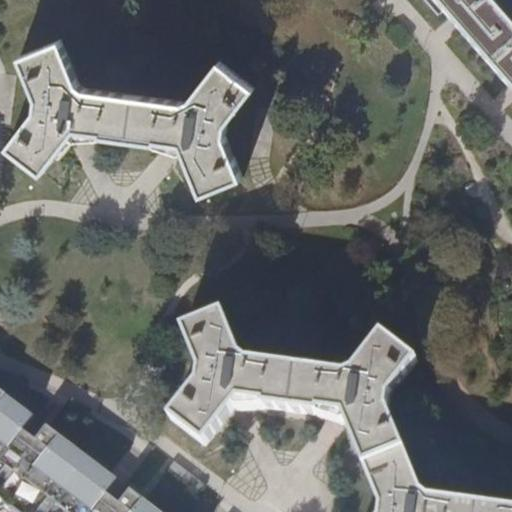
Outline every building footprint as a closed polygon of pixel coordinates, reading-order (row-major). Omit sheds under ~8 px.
[(511,28),(487,0),(433,0),(450,18),(460,30),(509,87),(511,89),(511,28)] [(193,168),(202,192),(242,178),(226,134),(228,121),(253,87),(218,62),(192,99),(185,102),(85,88),(78,83),(61,40),(20,57),(37,98),(35,109),(9,147),(43,172),(63,142),(70,133),(65,130),(70,123),(78,124),(78,127),(100,130),(100,133),(157,140),(157,138),(179,141),(179,136),(188,138),(191,145),(185,147),(190,160),(193,168)] [(511,511),(511,506),(432,496),(424,490),(388,408),(389,396),(416,360),(382,334),(354,372),(347,377),(250,367),(243,360),(222,317),(184,336),(203,377),(202,388),(175,425),(209,449),(233,416),(237,412),(231,407),(235,400),(244,401),(244,405),(265,408),(265,410),(321,417),(321,414),(343,416),(344,412),(353,413),(356,420),(350,423),(357,441),(385,507),(384,511),(511,511)] [(155,511),(144,503),(131,493),(117,511),(110,511),(102,505),(118,484),(110,477),(47,429),(31,451),(18,441),(34,420),(0,393),(0,461),(65,511),(155,511)] [(0,501),(13,511),(65,511),(0,461),(0,501)] [(13,511),(0,501),(0,511),(13,511)]
